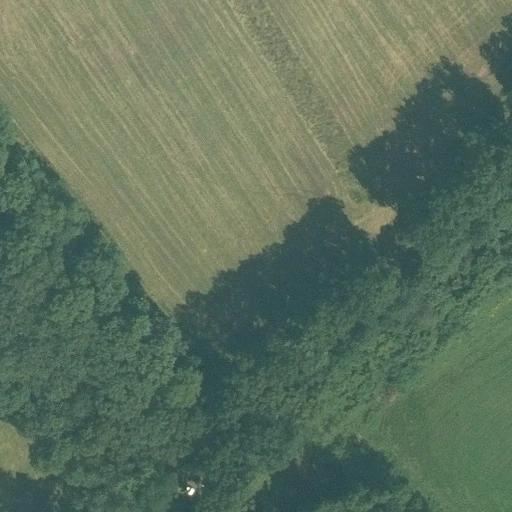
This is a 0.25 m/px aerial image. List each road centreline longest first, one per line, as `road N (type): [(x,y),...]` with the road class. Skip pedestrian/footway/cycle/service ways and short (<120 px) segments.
road 1 (unclassified): [(114,511),(511,149)]
road 2 (track): [(160,469),(0,267)]
